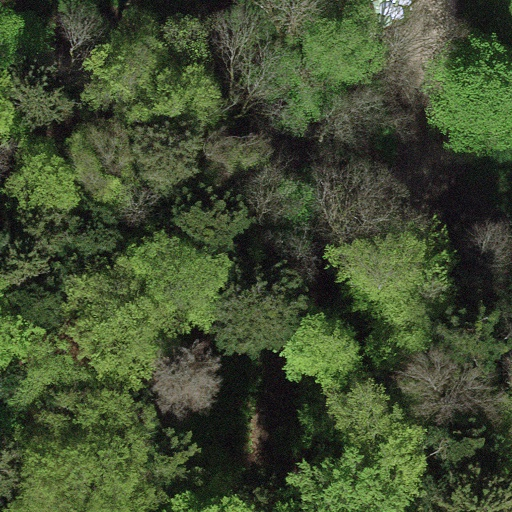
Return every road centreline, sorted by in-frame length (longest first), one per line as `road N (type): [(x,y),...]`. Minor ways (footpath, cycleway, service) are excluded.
road 1 (track): [(511,356),(368,248),(44,45),(0,29)]
road 2 (unclassified): [(442,0),(423,105),(368,248)]
road 3 (track): [(407,147),(475,139),(511,86)]
